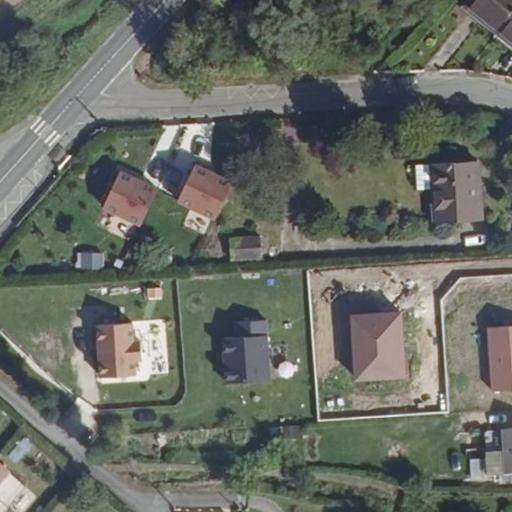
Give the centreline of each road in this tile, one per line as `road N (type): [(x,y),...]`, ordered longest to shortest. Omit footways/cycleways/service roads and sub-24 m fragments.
road 1 (residential): [(511,106),(422,96),(155,104),(101,91),(91,80)]
road 2 (primary): [(91,80),(0,181)]
